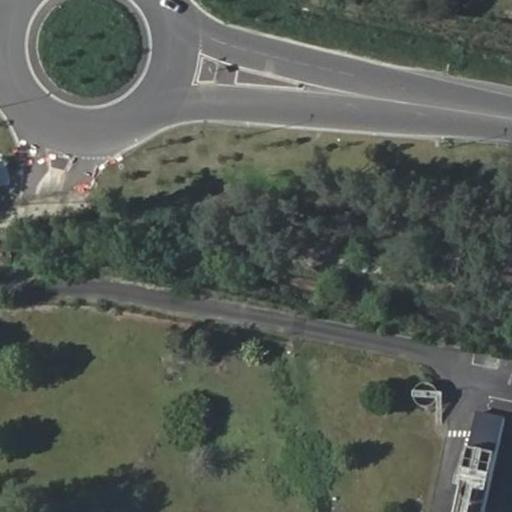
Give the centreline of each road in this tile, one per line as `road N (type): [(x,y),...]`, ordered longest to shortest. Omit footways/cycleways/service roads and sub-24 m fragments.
road 1 (primary): [(442,103),(240,42),(180,9)]
road 2 (primary): [(163,100),(442,103)]
